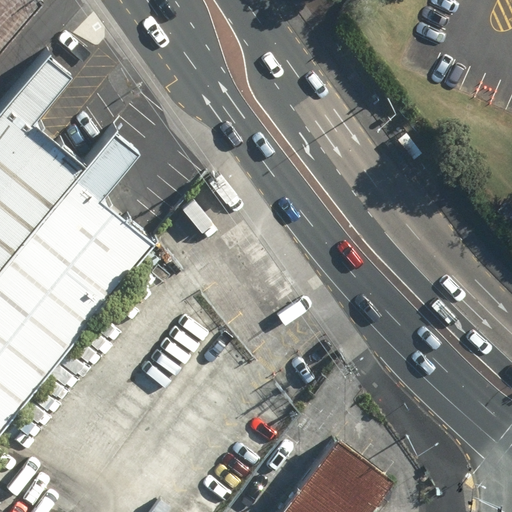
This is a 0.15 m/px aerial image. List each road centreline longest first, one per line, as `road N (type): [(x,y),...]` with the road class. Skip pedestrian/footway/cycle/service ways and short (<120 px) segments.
road 1 (primary): [(511,433),(398,327),(150,0)]
road 2 (primary): [(243,0),(365,166),(448,267),(511,329)]
